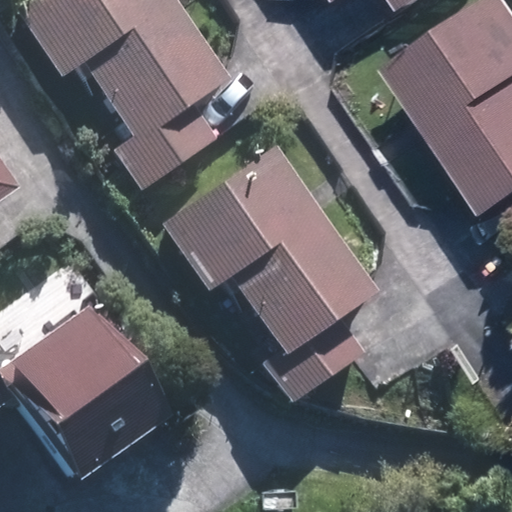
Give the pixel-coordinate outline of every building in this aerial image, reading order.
[(220,71),(170,0),(9,0),(1,6),(47,73),(67,59),(118,131),(101,142),(130,184),(207,130),(184,95),(220,71)] [(333,0),(336,5),(342,0),(387,0),(397,13),(415,0),(333,0)] [(511,8),(506,0),(481,0),(380,70),(482,217),(511,196),(511,8)] [(367,289),(270,141),(149,219),(195,286),(215,273),(262,347),(246,358),(273,402),(353,348),(330,314),(367,289)] [(160,414),(77,299),(0,354),(0,394),(65,484),(160,414)]
